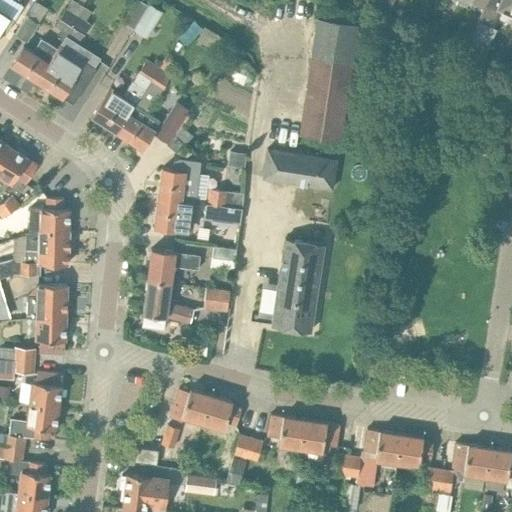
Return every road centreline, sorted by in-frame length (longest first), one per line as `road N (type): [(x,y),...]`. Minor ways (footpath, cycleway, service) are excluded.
road 1 (residential): [(482,422),(260,387),(102,351)]
road 2 (residential): [(102,351),(113,203),(103,171),(0,97)]
road 3 (residential): [(482,422),(511,245)]
road 4 (residential): [(83,511),(102,351)]
